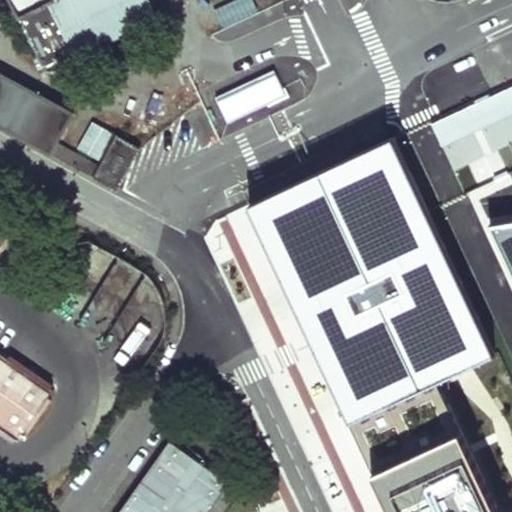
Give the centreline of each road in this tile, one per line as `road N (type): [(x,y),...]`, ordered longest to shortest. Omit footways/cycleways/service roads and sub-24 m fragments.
road 1 (residential): [(317,511),(205,280),(191,258),(136,227)]
road 2 (residential): [(0,153),(136,227)]
